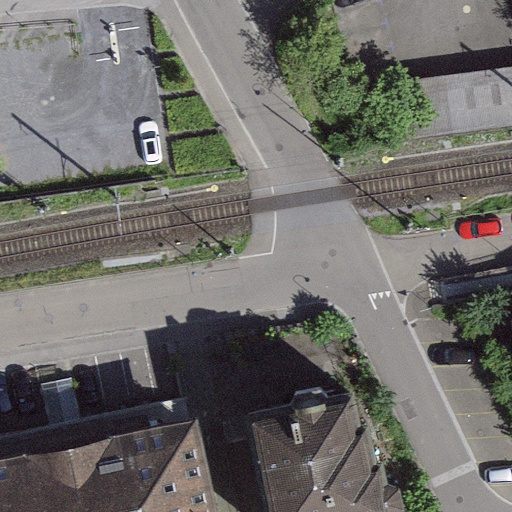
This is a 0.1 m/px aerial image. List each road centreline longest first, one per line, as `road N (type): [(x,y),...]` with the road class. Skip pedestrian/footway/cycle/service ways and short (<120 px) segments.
road 1 (residential): [(358,267),(0,327)]
road 2 (residential): [(358,267),(204,0)]
road 3 (residential): [(463,511),(358,267)]
road 4 (residential): [(511,240),(358,267)]
